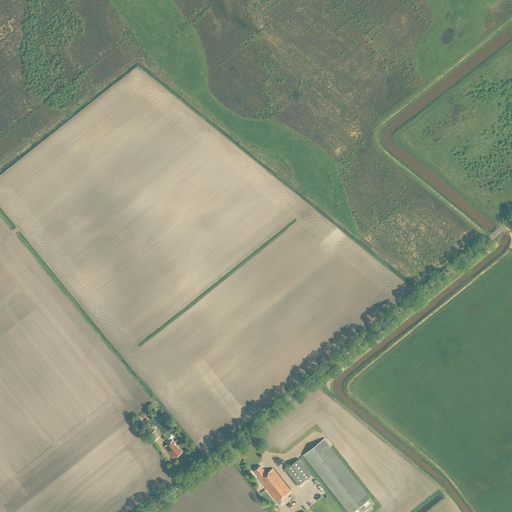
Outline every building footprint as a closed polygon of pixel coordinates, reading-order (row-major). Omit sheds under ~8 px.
[(153,432),(149,434),(154,441),(158,438),(153,432)] [(173,439),(164,446),(173,457),(176,455),(176,456),(182,452),(173,439)] [(324,439),(303,455),(348,511),(353,511),(371,498),(324,439)] [(299,459),(286,469),(299,485),(312,475),(299,459)] [(260,478),(259,479),(277,501),(291,490),(273,468),(267,473),(261,466),(255,470),(260,478)]
